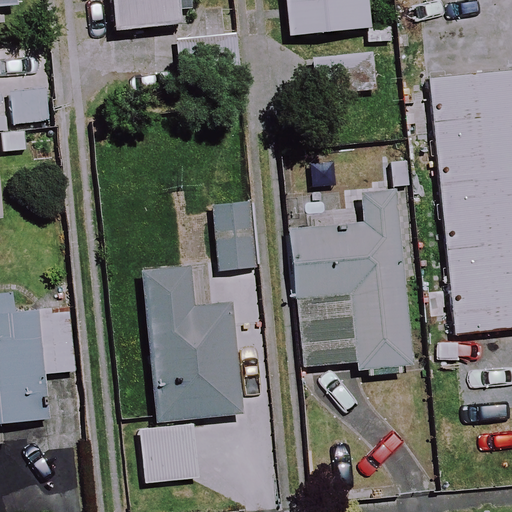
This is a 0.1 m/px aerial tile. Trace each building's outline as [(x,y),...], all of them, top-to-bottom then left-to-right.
[(109,0),(113,32),(177,27),(175,0),(109,0)] [(368,30),(365,0),(285,0),(288,37),(368,30)] [(377,92),(375,58),(307,60),(308,95),(377,92)] [(511,329),(511,73),(429,81),(452,335),(511,329)] [(407,367),(391,193),(358,197),(361,227),(287,234),(299,355),(332,352),(335,374),(407,367)] [(250,269),(247,199),(214,200),(217,270),(250,269)] [(234,408),(227,309),(198,311),(195,267),(140,271),(151,414),(234,408)] [(32,314),(31,295),(0,297),(0,425),(45,422),(41,376),(71,374),(67,312),(32,314)] [(330,369),(303,372),(308,415),(334,412),(330,369)]
